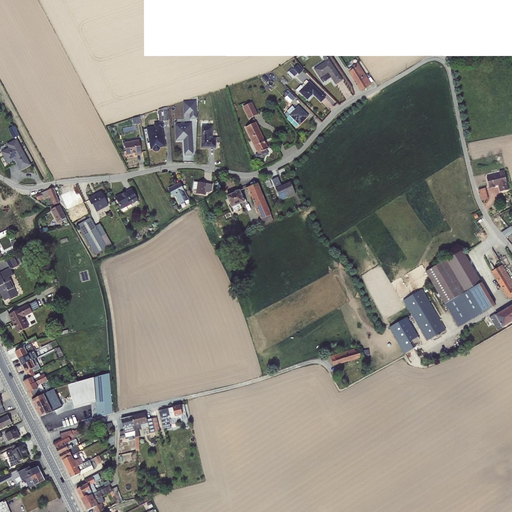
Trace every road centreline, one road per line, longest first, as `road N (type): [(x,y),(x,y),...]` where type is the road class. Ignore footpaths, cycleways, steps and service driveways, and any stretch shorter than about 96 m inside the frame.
road 1 (unclassified): [(511,248),(479,201),(447,67),(436,57),(345,105),(291,157),(252,175),(182,165),(28,188),(0,176)]
road 2 (unclassified): [(40,438),(315,360),(329,368)]
